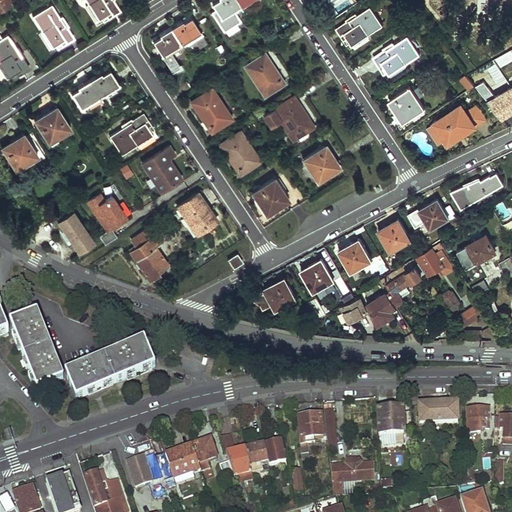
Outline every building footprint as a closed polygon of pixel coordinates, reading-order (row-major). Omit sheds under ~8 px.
[(0,0),(0,10),(12,3),(10,0),(0,0)] [(85,0),(98,19),(110,11),(112,13),(119,9),(113,0),(85,0)] [(213,0),(210,2),(216,10),(212,13),(224,32),(241,21),(235,12),(241,8),(235,0),(213,0)] [(32,16),(52,47),(63,40),(65,42),(73,37),(51,3),(32,16)] [(371,6),(338,28),(343,34),(345,33),(353,45),(384,24),(371,6)] [(171,28),(183,46),(201,34),(190,16),(171,28)] [(152,41),(164,59),(170,69),(176,65),(170,55),(183,46),(171,28),(152,41)] [(259,36),(264,44),(271,39),(277,36),(272,28),(259,36)] [(0,38),(0,64),(8,77),(20,69),(22,72),(29,67),(7,34),(0,38)] [(409,36),(376,57),(380,64),(382,63),(390,75),(420,54),(409,36)] [(247,68),(265,96),(285,83),(267,55),(247,68)] [(89,79),(101,98),(120,86),(108,67),(89,79)] [(468,89),(475,85),(467,75),(466,73),(460,78),(468,89)] [(70,91),(81,110),(101,98),(89,79),(70,91)] [(511,113),(511,87),(511,86),(495,96),(485,81),(478,85),(500,121),(511,113)] [(388,99),(403,122),(425,108),(410,85),(388,99)] [(190,101),(211,132),(231,119),(211,88),(190,101)] [(282,121),(294,139),(314,126),(294,96),(264,116),(272,127),(282,121)] [(476,105),(467,111),(461,103),(434,122),(435,123),(446,139),(448,141),(460,133),(461,136),(474,128),(486,119),(476,105)] [(35,120),(49,142),(70,128),(57,106),(35,120)] [(142,114),(109,136),(122,154),(154,133),(142,114)] [(446,139),(435,123),(429,127),(440,144),(446,139)] [(220,144),(241,173),(261,160),(241,130),(220,144)] [(1,147),(15,170),(37,155),(22,132),(1,147)] [(450,144),(461,136),(460,133),(448,141),(450,144)] [(304,159),(317,180),(339,165),(326,144),(304,159)] [(170,158),(176,154),(170,145),(143,163),(163,192),(183,178),(170,158)] [(127,163),(119,168),(126,178),(133,173),(127,163)] [(452,192),(461,209),(503,183),(497,173),(490,177),(489,176),(481,181),(479,179),(452,192)] [(253,192),(266,212),(288,198),(275,178),(253,192)] [(179,205),(198,233),(218,220),(199,192),(179,205)] [(99,194),(88,201),(107,230),(99,236),(105,246),(118,237),(112,227),(127,217),(112,194),(104,200),(99,194)] [(427,224),(430,229),(449,218),(438,200),(419,211),(427,224)] [(57,220),(69,237),(84,227),(72,210),(57,220)] [(427,224),(419,211),(410,216),(417,229),(427,224)] [(378,229),(389,250),(411,238),(400,218),(378,229)] [(130,250),(150,280),(158,274),(157,272),(168,265),(157,248),(164,243),(152,225),(131,239),(136,247),(130,250)] [(69,237),(79,252),(94,242),(84,227),(69,237)] [(465,247),(475,263),(495,251),(485,235),(465,247)] [(339,250),(350,271),(371,259),(360,239),(339,250)] [(442,248),(455,267),(457,266),(441,242),(435,246),(439,250),(442,248)] [(475,263),(465,247),(458,251),(468,268),(475,263)] [(418,256),(430,274),(438,269),(442,275),(455,267),(442,248),(439,250),(435,253),(431,248),(418,256)] [(237,253),(229,258),(235,267),(243,262),(237,253)] [(302,269),(314,291),(334,280),(323,258),(302,269)] [(413,262),(384,280),(386,284),(415,265),(413,262)] [(415,265),(386,284),(391,291),(388,293),(397,307),(398,306),(399,305),(400,304),(402,303),(402,302),(402,301),(403,300),(403,298),(404,297),(404,296),(404,295),(404,294),(403,292),(402,290),(402,289),(401,288),(422,275),(415,265)] [(272,303),(276,310),(297,298),(285,277),(264,287),(265,290),(263,291),(262,289),(249,296),(261,303),(264,308),(272,303)] [(483,280),(471,287),(475,293),(486,286),(483,280)] [(412,289),(408,283),(401,288),(402,289),(402,290),(403,292),(404,294),(404,295),(412,289)] [(476,294),(480,300),(492,293),(487,287),(476,294)] [(443,292),(442,296),(449,307),(453,308),(458,305),(459,300),(452,290),(448,289),(443,292)] [(367,305),(376,324),(385,320),(384,317),(393,313),(392,311),(397,307),(388,293),(367,305)] [(342,306),(349,320),(367,311),(361,297),(342,306)] [(472,314),(475,318),(484,311),(479,303),(471,309),(474,313),(472,314)] [(461,327),(475,318),(472,314),(474,313),(471,309),(456,318),(461,327)] [(0,311),(0,336),(8,333),(0,311)] [(11,325),(37,390),(63,380),(37,314),(11,325)] [(481,339),(481,329),(464,329),(464,339),(481,339)] [(145,342),(65,373),(76,399),(155,367),(145,342)] [(469,410),(469,433),(482,433),(482,429),(492,428),(491,409),(496,409),(496,397),(489,396),(488,409),(469,410)] [(421,406),(422,424),(459,423),(459,404),(421,406)] [(326,413),(328,431),(336,430),(333,409),(326,409),(326,413)] [(379,411),(381,436),(405,434),(404,409),(379,411)] [(300,416),(303,438),(328,436),(328,431),(326,413),(300,416)] [(511,417),(496,416),(496,428),(507,428),(507,440),(507,444),(507,445),(511,445),(511,417)] [(330,447),(337,446),(336,430),(328,431),(328,436),(330,447)] [(222,441),(227,454),(234,453),(231,439),(222,441)] [(213,447),(211,440),(193,446),(200,469),(201,471),(209,468),(207,462),(214,460),(211,448),(213,447)] [(482,451),(491,452),(492,440),(483,440),(482,451)] [(286,466),(282,441),(265,445),(270,469),(286,466)] [(270,469),(265,445),(246,450),(251,472),(262,469),(263,474),(271,472),(270,469)] [(166,456),(168,463),(175,484),(189,480),(188,476),(193,475),(192,471),(200,469),(193,446),(166,456)] [(251,472),(246,450),(234,453),(227,454),(230,464),(234,476),(235,477),(238,477),(240,483),(253,480),(251,472)] [(360,458),(349,459),(345,463),(345,465),(331,466),(334,496),(341,495),(340,482),(374,480),(373,463),(363,464),(363,461),(360,458)] [(153,484),(145,459),(129,464),(136,489),(153,484)] [(503,461),(493,461),(493,483),(504,483),(503,461)] [(223,467),(228,479),(234,476),(230,464),(223,467)] [(468,470),(469,484),(492,481),(491,474),(475,475),(474,469),(468,470)] [(124,501),(117,479),(109,481),(106,480),(103,470),(85,476),(96,506),(94,507),(96,511),(119,511),(123,511),(120,502),(124,501)] [(292,472),(295,495),(303,494),(300,471),(292,472)] [(73,511),(80,510),(68,475),(47,483),(57,511),(73,511)] [(10,483),(16,503),(19,511),(31,511),(39,509),(29,478),(10,483)] [(8,494),(13,504),(16,503),(10,483),(3,485),(8,494)] [(278,505),(279,511),(280,511),(295,508),(292,488),(283,489),(285,503),(278,505)] [(461,497),(465,511),(489,511),(482,490),(461,497)] [(0,497),(0,505),(3,511),(7,511),(8,511),(15,509),(13,504),(8,494),(0,497)] [(426,510),(418,511),(459,511),(456,500),(438,506),(435,497),(423,501),(426,510)]
